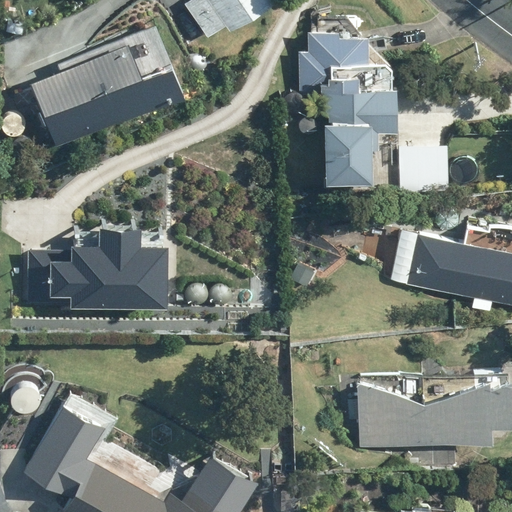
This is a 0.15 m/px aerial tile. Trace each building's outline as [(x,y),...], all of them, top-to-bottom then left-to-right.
[(187,0),(185,2),(207,35),(225,23),(230,31),(273,1),(271,0),(187,0)] [(6,30),(22,33),(23,22),(8,19),(6,30)] [(396,130),(394,87),(391,87),(390,66),(385,61),(366,62),(365,34),(337,36),(337,28),(308,29),(308,51),(298,51),(300,94),(319,92),(320,112),(327,112),(328,130),(321,130),(323,186),(372,184),(371,148),(378,148),(377,131),(396,130)] [(127,41),(28,80),(54,145),(152,105),(127,41)] [(447,141),(397,141),(396,188),(447,189),(447,141)] [(164,241),(138,242),(137,219),(97,220),(97,242),(25,244),(26,305),(165,302),(164,241)] [(495,229),(490,233),(489,239),(493,244),(499,245),(505,241),(505,236),(502,230),(495,229)] [(511,252),(417,236),(409,285),(511,302),(511,252)] [(359,445),(491,442),(491,425),(511,424),(511,386),(511,378),(490,385),(490,378),(423,402),(406,396),(413,390),(411,380),(402,377),(395,383),(396,394),(358,381),(359,445)] [(162,497),(90,459),(114,414),(63,387),(22,465),(67,489),(54,511),(231,511),(255,468),(207,443),(180,495),(167,488),(162,497)]
